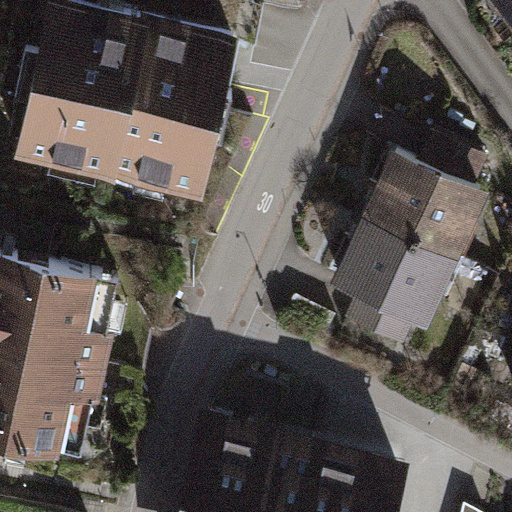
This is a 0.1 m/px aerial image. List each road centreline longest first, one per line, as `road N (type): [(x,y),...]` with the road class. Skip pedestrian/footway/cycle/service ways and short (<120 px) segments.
road 1 (residential): [(216,319),(308,110),(368,0)]
road 2 (residential): [(216,319),(511,473)]
road 3 (residential): [(156,511),(216,319)]
